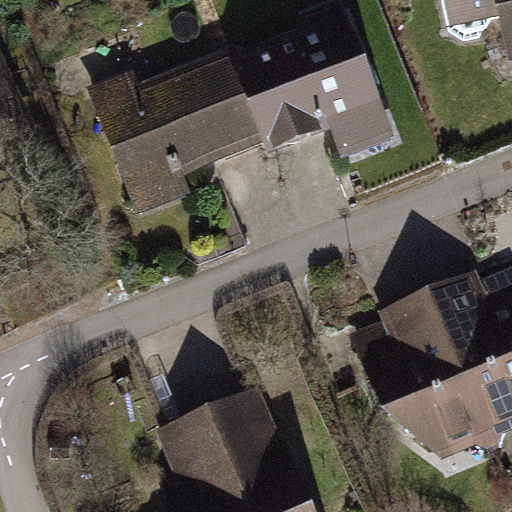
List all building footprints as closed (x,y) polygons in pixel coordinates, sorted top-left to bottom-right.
[(511,0),(453,0),(458,22),(506,11),(511,36),(511,0)] [(262,138),(265,146),(334,119),(346,150),(389,134),(346,22),(234,65),(262,138)] [(180,170),(262,138),(234,65),(230,58),(140,93),(134,77),(92,92),(141,209),(188,191),(180,170)] [(0,68),(0,119),(20,110),(0,68)] [(511,302),(502,279),(435,308),(490,437),(511,428),(511,302)] [(434,307),(367,336),(399,409),(452,453),(489,437),(434,307)] [(311,511),(260,394),(133,449),(160,511),(311,511)]
